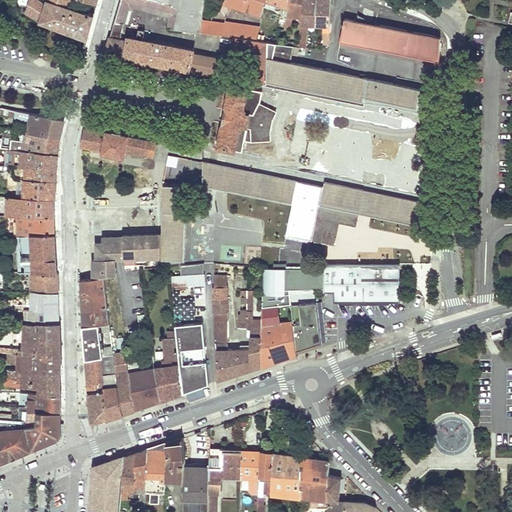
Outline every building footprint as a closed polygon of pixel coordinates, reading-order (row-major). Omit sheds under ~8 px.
[(46,0),(46,3),(40,0),(28,0),(25,11),(39,20),(39,21),(39,22),(86,40),(89,28),(93,15),(66,6),(68,0),(46,0)] [(177,7),(151,0),(120,0),(120,4),(129,6),(169,17),(168,28),(174,29),(177,7)] [(151,0),(177,7),(174,29),(184,30),(186,31),(190,0),(151,0)] [(196,0),(190,0),(186,31),(193,32),(196,0)] [(202,20),(204,0),(196,0),(193,32),(201,33),(202,20)] [(224,0),(224,2),(263,14),(265,6),(266,0),(224,0)] [(288,9),(289,0),(267,0),(265,6),(274,9),(276,5),(288,9)] [(289,0),(288,9),(284,30),(290,31),(293,16),(301,17),(303,0),(289,0)] [(303,0),(301,17),(299,32),(297,47),(305,48),(307,25),(315,26),(317,0),(303,0)] [(317,0),(315,26),(323,26),(323,44),(329,44),(329,34),(330,0),(317,0)] [(125,24),(129,6),(120,4),(115,22),(123,24),(125,24)] [(341,25),(342,25),(343,25),(340,42),(439,61),(440,39),(344,19),(343,23),(341,22),(341,25)] [(208,34),(223,36),(224,23),(202,20),(201,33),(208,34)] [(232,37),(256,41),(260,26),(225,21),(224,23),(223,36),(232,37)] [(105,54),(220,76),(223,61),(192,54),(193,50),(129,38),(128,41),(119,40),(123,24),(115,22),(105,54)] [(256,41),(232,37),(230,49),(255,53),(253,82),(259,83),(260,75),(266,75),(268,42),(256,41)] [(417,107),(421,90),(289,62),(293,46),(268,42),(266,75),(260,75),(259,83),(266,85),(267,81),(363,101),(364,96),(417,107)] [(266,86),(362,106),(363,101),(267,81),(266,85),(266,86)] [(275,116),(276,113),(259,103),(262,92),(230,86),(218,146),(241,151),(243,139),(250,141),(271,140),(270,137),(270,134),(271,131),(271,128),(272,125),(273,122),(274,119),(275,116)] [(27,124),(29,113),(22,112),(20,122),(27,124)] [(16,130),(25,132),(59,137),(61,130),(64,119),(29,113),(27,124),(20,122),(18,122),(16,130)] [(126,152),(153,157),(156,142),(129,137),(129,135),(106,131),(106,132),(86,129),(82,147),(102,151),(102,154),(124,158),(126,152)] [(0,147),(8,148),(14,149),(58,154),(59,148),(59,137),(25,132),(24,142),(10,140),(10,141),(4,140),(3,142),(0,141),(0,147)] [(14,149),(8,148),(6,166),(12,166),(14,149)] [(14,149),(12,166),(57,170),(57,163),(58,154),(14,149)] [(226,190),(231,168),(203,162),(203,186),(216,188),(226,190)] [(17,179),(24,179),(23,197),(54,199),(55,185),(57,170),(12,166),(6,166),(0,165),(0,170),(12,171),(13,174),(13,175),(13,176),(13,177),(14,177),(15,178),(16,178),(16,179),(17,179)] [(359,213),(432,228),(433,205),(430,204),(325,183),(324,187),(231,168),(226,190),(292,204),(286,235),(293,237),(294,233),(296,233),(298,234),(300,235),(302,235),(304,235),(307,234),(310,232),(314,233),(312,241),(335,245),(340,223),(356,226),(359,213)] [(163,186),(147,183),(146,182),(146,185),(162,188),(161,260),(185,261),(185,218),(186,214),(186,210),(186,208),(181,208),(181,186),(163,186)] [(216,188),(203,186),(202,210),(202,215),(215,214),(214,199),(216,188)] [(6,215),(17,215),(55,217),(54,208),(54,199),(23,197),(17,197),(7,196),(6,215)] [(21,236),(31,235),(55,235),(55,226),(55,217),(17,215),(17,236),(21,236)] [(294,233),(293,237),(312,241),(314,233),(310,232),(307,234),(304,235),(302,235),(300,235),(298,234),(296,233),(294,233)] [(33,258),(56,258),(56,247),(56,246),(55,235),(31,235),(21,236),(21,240),(20,241),(20,243),(21,246),(21,248),(21,249),(22,251),(23,253),(24,255),(24,256),(21,256),(21,258),(25,258),(33,258)] [(93,259),(93,278),(104,277),(115,275),(115,262),(115,260),(123,259),(160,259),(160,236),(123,236),(123,237),(113,237),(102,238),(103,243),(96,243),(97,259),(93,259)] [(57,266),(56,258),(33,258),(25,258),(21,258),(21,265),(24,265),(25,273),(27,273),(57,273),(57,266)] [(181,275),(204,274),(204,263),(180,265),(181,275)] [(263,277),(262,308),(278,306),(291,305),(290,291),(285,291),(285,274),(287,274),(287,269),(287,264),(274,264),(274,269),(263,269),(263,277)] [(291,305),(293,319),(296,350),(321,342),(318,318),(306,319),(305,303),(317,303),(317,300),(316,296),(319,296),(319,291),(334,291),(339,292),(339,301),(399,301),(399,264),(324,264),(324,268),(324,290),(290,291),(291,305)] [(324,268),(287,269),(287,274),(285,274),(285,291),(290,291),(324,290),(324,268)] [(31,276),(30,292),(58,293),(57,286),(57,273),(27,273),(28,276),(31,276)] [(189,288),(189,287),(189,285),(205,284),(204,274),(181,275),(172,276),(173,287),(181,286),(181,289),(189,288)] [(226,275),(220,275),(214,275),(215,313),(227,313),(226,275)] [(93,278),(80,280),(80,292),(80,295),(81,308),(107,306),(104,277),(93,278)] [(250,321),(250,327),(250,349),(250,371),(254,369),(261,367),(262,320),(253,320),(253,291),(247,290),(247,304),(247,310),(247,321),(250,321)] [(15,323),(24,323),(59,323),(59,312),(58,293),(30,292),(29,310),(24,310),(24,319),(16,319),(15,323)] [(318,318),(317,303),(305,303),(306,319),(318,318)] [(293,319),(291,305),(278,306),(279,321),(293,319)] [(82,318),(83,325),(109,323),(107,306),(81,308),(82,318)] [(278,306),(262,308),(262,320),(261,367),(278,362),(297,356),(297,355),(296,350),(293,319),(279,321),(278,306)] [(247,321),(247,310),(240,310),(240,314),(237,314),(238,327),(250,327),(250,321),(247,321)] [(215,313),(215,322),(227,322),(227,313),(215,313)] [(199,388),(209,384),(207,361),(203,361),(202,347),(205,347),(202,322),(176,325),(176,330),(183,393),(199,388)] [(227,342),(227,332),(227,322),(215,322),(215,342),(223,343),(227,342)] [(11,353),(22,353),(60,357),(59,347),(59,334),(59,323),(24,323),(23,349),(11,349),(11,353)] [(109,323),(83,325),(84,344),(85,359),(100,356),(113,354),(112,345),(110,331),(109,323)] [(171,397),(183,393),(176,330),(167,331),(167,337),(163,338),(165,361),(161,361),(162,366),(154,368),(161,401),(161,400),(171,397)] [(215,342),(217,350),(227,349),(227,342),(223,343),(215,342)] [(237,375),(250,371),(250,349),(239,349),(227,349),(217,350),(218,381),(237,375)] [(129,411),(134,410),(127,354),(126,352),(113,354),(116,373),(116,377),(124,413),(129,411)] [(127,354),(134,410),(147,405),(161,401),(154,368),(143,369),(140,352),(137,353),(133,353),(127,354)] [(60,357),(22,353),(11,353),(10,361),(18,362),(22,362),(21,370),(60,372),(60,365),(60,357)] [(102,377),(116,373),(113,354),(100,356),(102,377)] [(102,377),(100,356),(85,359),(86,370),(87,380),(102,377)] [(40,387),(40,394),(60,395),(60,385),(60,372),(21,370),(7,369),(6,385),(40,387)] [(116,373),(102,377),(105,419),(114,417),(124,413),(116,377),(116,373)] [(105,419),(102,377),(87,380),(90,421),(94,423),(99,422),(105,419)] [(40,394),(20,393),(19,405),(28,405),(28,412),(37,412),(60,412),(60,405),(60,395),(40,394)] [(60,428),(60,412),(37,412),(37,426),(25,427),(31,450),(60,438),(60,428)] [(0,463),(11,458),(31,450),(25,427),(24,421),(3,419),(0,418),(0,463)] [(166,481),(183,482),(185,464),(185,460),(183,437),(173,440),(166,442),(167,455),(166,481)] [(165,494),(166,481),(167,455),(166,442),(156,446),(147,448),(146,493),(150,493),(150,503),(159,503),(160,493),(165,494)] [(144,511),(146,502),(146,493),(147,448),(142,450),(135,452),(134,491),(140,492),(137,511),(140,511),(144,511)] [(222,477),(241,478),(242,451),(210,449),(209,465),(207,511),(216,511),(217,501),(218,495),(219,495),(222,477)] [(259,477),(261,451),(242,451),(241,478),(250,478),(249,491),(252,494),(258,494),(258,493),(258,492),(259,479),(259,477)] [(265,493),(271,494),(273,453),(261,451),(259,477),(264,477),(263,493),(265,493)] [(134,493),(134,491),(135,452),(129,455),(125,456),(121,500),(127,501),(128,493),(134,493)] [(271,494),(301,497),(303,457),(273,453),(271,494)] [(120,511),(121,500),(125,456),(94,466),(91,509),(107,511),(120,511)] [(303,457),(301,497),(325,500),(325,506),(328,506),(329,475),(329,460),(303,457)] [(182,511),(207,511),(209,465),(185,464),(183,482),(182,511)] [(344,511),(345,500),(338,500),(341,477),(334,476),(329,475),(328,506),(328,511),(344,511)] [(345,500),(344,511),(375,511),(376,507),(374,505),(365,502),(345,500)]
